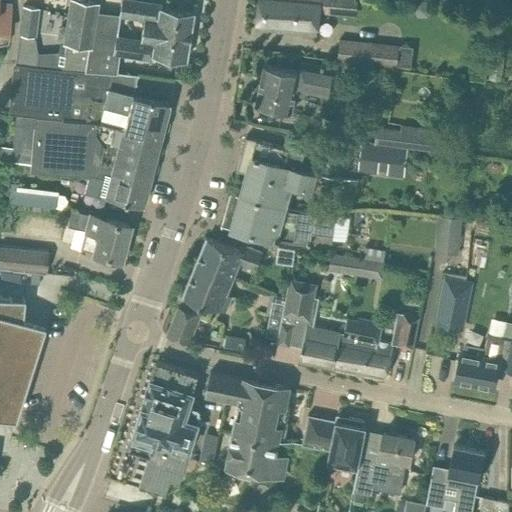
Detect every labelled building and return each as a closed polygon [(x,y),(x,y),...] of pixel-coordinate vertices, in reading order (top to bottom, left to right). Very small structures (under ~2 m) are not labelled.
[(59,41),(66,41),(62,68),(85,70),(88,48),(87,48),(88,45),(89,45),(95,11),(96,2),(86,0),(70,0),(67,26),(62,25),(58,28),(57,37),(59,41)] [(259,0),(257,28),(277,30),(317,34),(319,13),(357,16),(358,0),(259,0)] [(0,43),(8,42),(11,5),(0,4),(0,43)] [(38,8),(23,6),(19,34),(35,36),(38,8)] [(139,37),(136,55),(151,58),(152,54),(185,59),(193,11),(159,6),(157,21),(142,19),(139,37)] [(88,48),(85,70),(112,72),(116,72),(119,53),(114,52),(116,33),(119,15),(119,14),(95,11),(89,45),(88,45),(87,48),(88,48)] [(35,36),(19,34),(16,63),(37,66),(38,54),(35,36)] [(338,60),(397,66),(400,45),(340,39),(338,60)] [(112,72),(85,70),(62,68),(37,66),(16,63),(13,62),(8,112),(34,115),(34,121),(10,119),(6,160),(30,163),(30,172),(88,177),(89,174),(109,179),(105,195),(143,205),(169,101),(108,85),(112,72)] [(256,104),(276,108),(292,112),(296,90),(328,96),(334,69),(301,62),(299,71),(265,64),(256,104)] [(377,126),(375,143),(446,151),(448,130),(402,125),(401,129),(377,126)] [(247,173),(241,195),(274,205),(274,204),(281,181),(311,189),(316,173),(299,169),(304,152),(290,149),(246,136),(237,170),(247,173)] [(450,143),(449,152),(458,153),(459,144),(450,143)] [(400,174),(404,148),(391,147),(390,154),(361,151),(359,169),(389,173),(389,170),(400,171),(400,174)] [(0,169),(0,180),(8,181),(9,170),(0,169)] [(311,245),(312,232),(333,235),(336,214),(315,212),(291,209),(274,204),(274,205),(241,195),(231,193),(222,225),(241,230),(266,237),(275,239),(274,241),(279,242),(279,241),(311,245)] [(84,232),(80,248),(120,259),(129,224),(102,217),(101,218),(71,210),(67,225),(83,230),(83,232),(84,232)] [(458,253),(462,219),(439,216),(435,251),(458,253)] [(262,253),(244,247),(242,251),(207,237),(196,265),(233,278),(238,263),(256,270),(262,253)] [(0,244),(0,267),(47,272),(49,250),(0,244)] [(345,255),(342,272),(356,275),(359,257),(345,255)] [(359,257),(356,275),(370,277),(373,260),(362,258),(360,258),(359,257)] [(183,296),(225,313),(232,297),(226,295),(233,278),(196,265),(183,296)] [(2,271),(1,280),(19,283),(21,273),(2,271)] [(445,274),(435,321),(462,327),(471,280),(445,274)] [(278,338),(277,342),(292,345),(298,319),(309,321),(315,317),(319,297),(314,296),(317,283),(290,278),(285,304),(278,338)] [(0,414),(15,416),(44,324),(22,317),(24,296),(0,293),(0,414)] [(285,304),(273,301),(266,336),(278,338),(285,304)] [(179,307),(167,336),(189,344),(201,315),(179,307)] [(397,344),(414,347),(420,316),(404,313),(397,344)] [(333,366),(385,377),(394,342),(378,339),(382,321),(358,316),(358,319),(347,317),(344,332),(340,331),(333,366)] [(302,347),(300,360),(333,366),(340,331),(314,326),(307,325),(302,347)] [(511,370),(511,339),(488,335),(486,347),(463,343),(456,379),(494,386),(499,362),(508,364),(507,369),(511,370)] [(199,374),(167,364),(157,361),(151,379),(142,407),(129,449),(149,456),(139,488),(166,492),(170,479),(180,482),(198,471),(212,463),(188,456),(190,447),(199,421),(201,415),(199,414),(200,411),(199,409),(189,406),(193,393),(199,374)] [(211,371),(207,389),(210,396),(239,401),(240,402),(244,378),(211,371)] [(236,413),(233,431),(279,440),(279,439),(283,440),(286,423),(290,407),(285,406),(289,387),(244,378),(240,402),(239,401),(236,413)] [(308,414),(302,444),(329,450),(336,419),(308,414)] [(329,450),(327,461),(358,467),(361,451),(367,425),(362,425),(363,420),(348,417),(348,422),(336,419),(329,450)] [(226,465),(224,472),(241,476),(242,469),(252,471),(272,475),(276,453),(279,440),(233,431),(226,465)] [(372,495),(374,482),(386,484),(388,473),(403,476),(406,460),(410,461),(411,457),(415,437),(384,431),(379,454),(361,451),(358,467),(353,491),(372,495)] [(212,454),(216,444),(208,441),(204,452),(212,454)] [(449,469),(446,487),(457,489),(455,498),(456,498),(456,500),(453,511),(472,511),(475,496),(478,479),(479,479),(480,478),(481,470),(485,451),(454,445),(449,469)] [(508,511),(509,501),(483,496),(481,509),(480,511),(508,511)] [(407,499),(404,511),(425,511),(427,503),(427,500),(426,503),(407,499)]
